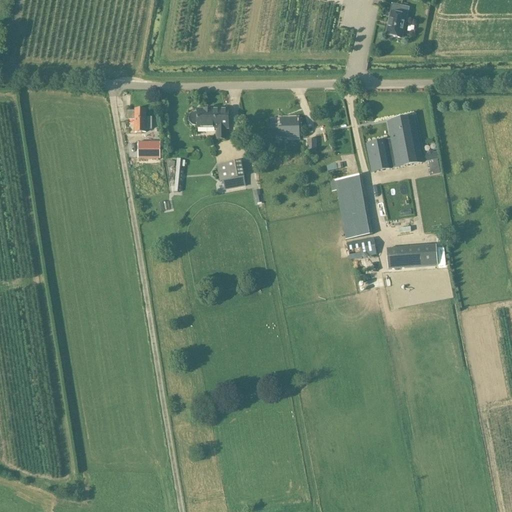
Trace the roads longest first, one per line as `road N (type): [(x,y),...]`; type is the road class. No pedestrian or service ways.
road 1 (unclassified): [(175,511),(109,85)]
road 2 (unclassified): [(511,81),(109,85)]
